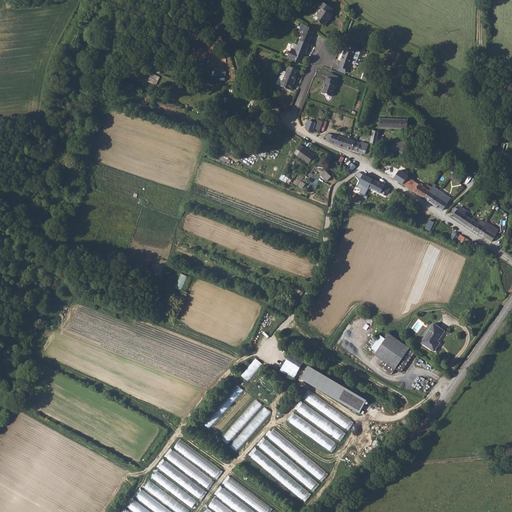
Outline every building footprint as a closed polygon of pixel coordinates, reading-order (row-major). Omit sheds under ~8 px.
[(323,6),(317,14),(321,18),(319,20),(324,24),(328,18),(329,18),(332,14),(323,6)] [(226,34),(221,26),(229,21),(227,19),(216,25),(222,36),(226,34)] [(297,40),(295,44),(291,43),(288,45),(287,48),(289,48),(285,58),(299,63),(301,58),(300,58),(302,51),(304,52),(307,44),(306,44),(309,37),(300,34),(297,40)] [(346,45),(338,65),(346,69),(347,69),(350,63),(352,58),(356,59),(359,51),(355,50),(355,49),(346,45)] [(279,86),(289,90),(295,75),(294,74),(296,69),(287,66),(282,77),(278,76),(275,84),(279,86)] [(225,76),(226,68),(216,67),(216,71),(213,70),(213,75),(225,76)] [(334,79),(325,76),(322,83),(323,84),(321,91),(330,95),(335,83),(333,83),(335,79),(334,79)] [(379,118),(378,127),(391,127),(391,118),(379,118)] [(391,118),(391,127),(399,128),(400,118),(391,118)] [(318,120),(314,128),(319,131),(323,123),(321,121),(318,120)] [(371,130),(369,142),(375,144),(375,143),(377,131),(371,130)] [(331,134),(328,140),(331,141),(333,142),(342,146),(345,138),(337,135),(337,137),(331,134)] [(345,138),(342,146),(346,148),(350,149),(353,141),(345,138)] [(395,139),(392,140),(393,143),(387,146),(382,150),(384,153),(389,150),(390,152),(396,149),(399,154),(408,150),(402,140),(397,142),(395,139)] [(353,141),(350,149),(353,150),(363,153),(366,144),(359,141),(358,143),(353,141)] [(298,145),(293,155),(298,157),(299,155),(303,148),(298,145)] [(306,149),(302,157),(309,161),(314,153),(306,149)] [(344,168),(344,169),(347,172),(354,166),(350,162),(346,166),(344,165),(343,167),(344,168)] [(328,180),(332,175),(325,170),(321,175),(328,180)] [(408,176),(399,170),(393,179),(402,185),(403,184),(408,176)] [(454,171),(450,178),(460,183),(464,176),(454,171)] [(368,187),(372,178),(360,173),(355,175),(360,181),(357,187),(361,189),(359,194),(364,196),(368,187)] [(408,176),(403,184),(417,193),(422,196),(424,197),(431,186),(430,186),(425,182),(422,186),(408,176)] [(386,192),(389,187),(372,178),(368,187),(381,193),(383,191),(386,192)] [(431,186),(424,197),(427,200),(430,201),(435,194),(438,189),(434,186),(435,184),(432,183),(430,186),(431,186)] [(438,189),(435,194),(440,197),(435,205),(438,206),(441,208),(446,202),(449,197),(438,189)] [(435,194),(430,201),(435,205),(440,197),(435,194)] [(452,214),(451,215),(459,221),(464,224),(469,217),(463,213),(465,209),(459,205),(456,209),(453,207),(450,212),(452,214)] [(417,208),(411,219),(417,222),(423,212),(417,208)] [(469,217),(464,224),(472,229),(477,232),(485,221),(479,218),(477,221),(469,217)] [(431,231),(434,222),(429,220),(426,229),(431,231)] [(485,221),(477,232),(487,238),(490,240),(494,233),(494,232),(497,228),(485,220),(485,221)] [(452,229),(447,237),(453,240),(457,232),(452,229)] [(467,238),(461,233),(457,240),(464,242),(467,238)] [(152,271),(162,274),(164,265),(154,262),(152,271)] [(184,290),(188,276),(181,273),(176,288),(184,290)] [(434,323),(421,342),(434,351),(440,343),(438,342),(446,330),(434,323)] [(375,354),(383,360),(396,368),(410,348),(408,347),(410,343),(405,340),(402,343),(389,334),(386,339),(380,335),(372,348),(374,350),(373,352),(375,354)] [(297,375),(302,366),(305,362),(292,354),(289,358),(283,367),(281,370),(294,378),(297,375)] [(249,381),(263,363),(256,358),(242,375),(249,381)] [(367,400),(309,366),(302,379),(360,413),(367,400)] [(210,430),(243,389),(237,384),(203,425),(210,430)] [(355,421),(309,390),(303,398),(349,429),(355,421)] [(219,437),(253,397),(247,392),(213,431),(219,437)] [(294,411),(342,439),(347,430),(299,402),(294,411)] [(243,413),(223,438),(229,443),(255,411),(256,412),(257,410),(252,406),(250,408),(251,410),(249,412),(248,411),(245,415),(243,413)] [(287,420),(333,451),(339,443),(292,412),(287,420)] [(256,415),(231,446),(238,451),(263,421),(256,415)] [(328,472),(272,427),(266,435),(322,480),(328,472)] [(263,437),(257,445),(314,490),(320,483),(263,437)] [(172,448),(219,477),(224,469),(177,439),(172,448)] [(248,455),(306,501),(312,493),(255,447),(248,455)] [(216,480),(171,448),(165,457),(210,489),(216,480)] [(208,491),(165,460),(159,468),(202,499),(208,491)] [(152,477),(191,507),(197,499),(157,470),(152,477)] [(222,485),(264,511),(270,511),(274,506),(227,476),(222,485)] [(150,480),(144,487),(177,511),(187,511),(190,510),(150,480)] [(257,511),(220,486),(214,494),(239,511),(257,511)] [(216,511),(234,511),(212,497),(206,505),(216,511)]
